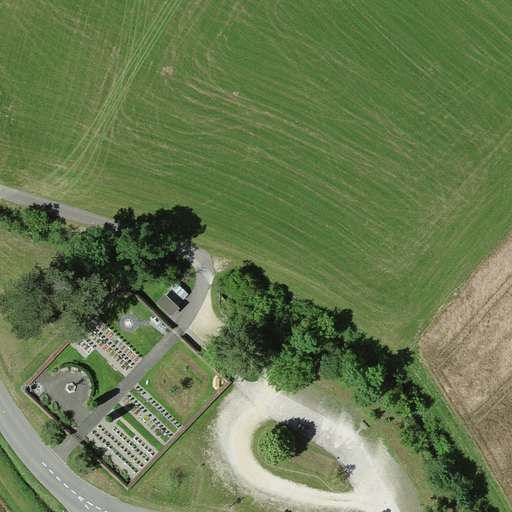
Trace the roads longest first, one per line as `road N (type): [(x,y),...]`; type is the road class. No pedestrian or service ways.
road 1 (unclassified): [(0,192),(207,262),(210,274),(184,329)]
road 2 (track): [(388,511),(358,456),(184,329)]
road 3 (tertiary): [(105,511),(67,487),(0,404)]
